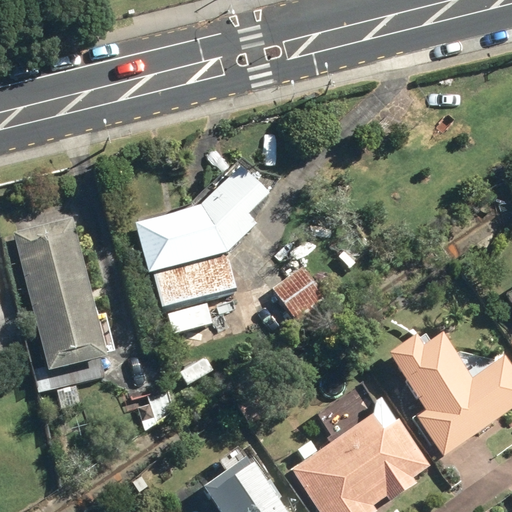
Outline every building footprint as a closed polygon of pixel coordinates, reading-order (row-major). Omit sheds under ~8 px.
[(275,210),(238,175),(203,212),(140,231),(165,313),(238,291),(228,259),(275,210)] [(108,367),(75,226),(13,241),(47,382),(108,367)] [(337,295),(308,267),(280,296),(308,324),(337,295)] [(427,324),(378,362),(420,414),(414,419),(442,455),(511,400),(511,372),(498,354),(468,377),(427,324)] [(385,406),(291,474),(319,511),(383,511),(436,474),(385,406)] [(285,511),(286,510),(249,456),(199,490),(214,511),(285,511)]
